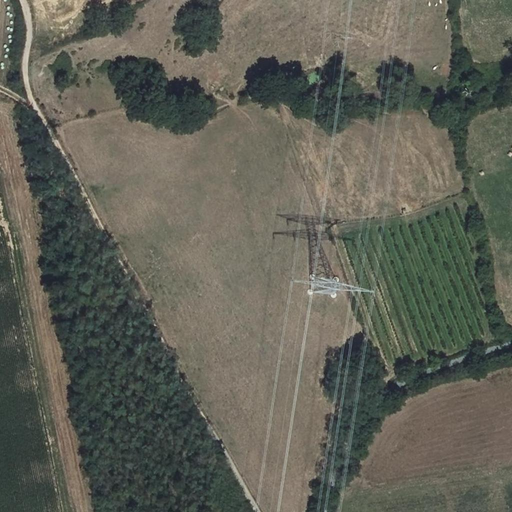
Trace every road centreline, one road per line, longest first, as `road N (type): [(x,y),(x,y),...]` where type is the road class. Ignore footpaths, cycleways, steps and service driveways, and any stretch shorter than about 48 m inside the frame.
road 1 (track): [(23,0),(30,98),(256,511)]
road 2 (track): [(325,511),(356,425),(373,404),(438,367),(511,344)]
